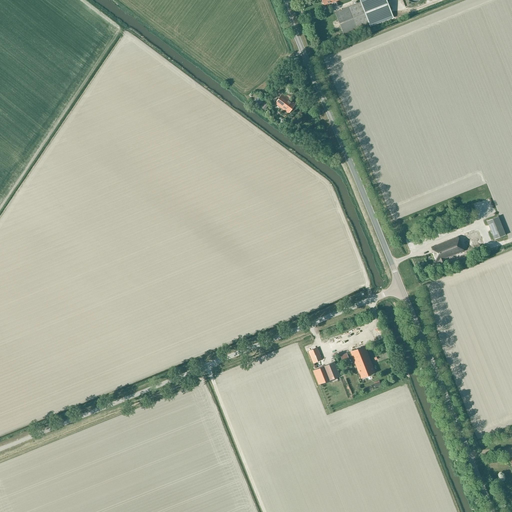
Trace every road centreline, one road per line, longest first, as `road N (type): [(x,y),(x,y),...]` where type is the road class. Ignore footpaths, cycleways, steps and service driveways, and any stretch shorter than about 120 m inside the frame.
road 1 (unclassified): [(0,449),(401,286)]
road 2 (unclassified): [(401,286),(284,0)]
road 3 (unclassified): [(491,511),(401,286)]
